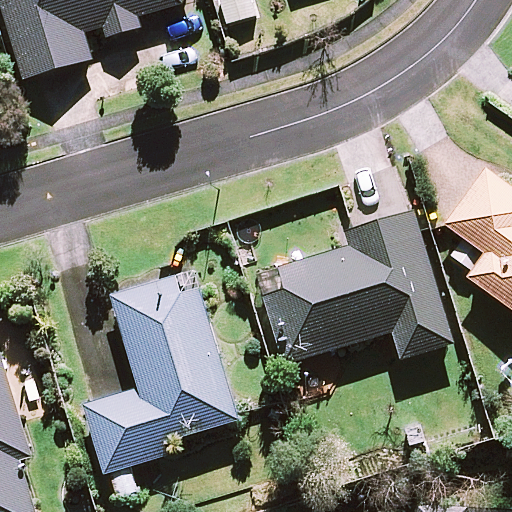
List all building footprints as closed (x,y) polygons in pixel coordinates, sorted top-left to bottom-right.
[(86,30),(104,24),(108,37),(146,26),(142,13),(185,0),(5,0),(27,75),(93,55),(86,30)] [(511,184),(489,168),(450,222),(465,232),(453,251),(475,267),(471,273),(511,301),(511,184)] [(457,340),(417,208),(349,228),(354,247),(285,268),(291,286),(268,293),(288,361),(395,329),(403,356),(457,340)] [(240,417),(197,271),(116,294),(144,387),(88,404),(108,471),(171,452),(167,439),(240,417)] [(34,456),(0,343),(0,511),(40,511),(24,459),(34,456)]
